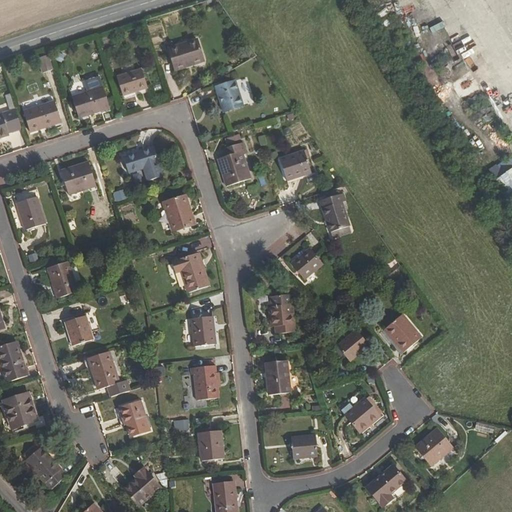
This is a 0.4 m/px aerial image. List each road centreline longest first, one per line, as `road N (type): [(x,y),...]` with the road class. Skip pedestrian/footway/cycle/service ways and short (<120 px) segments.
road 1 (residential): [(215,234),(174,117),(0,167)]
road 2 (residential): [(258,493),(231,288),(215,234)]
road 3 (residential): [(0,225),(60,413),(95,441)]
road 4 (residential): [(258,493),(340,475),(412,415),(388,381)]
road 5 (primary): [(173,0),(0,56)]
